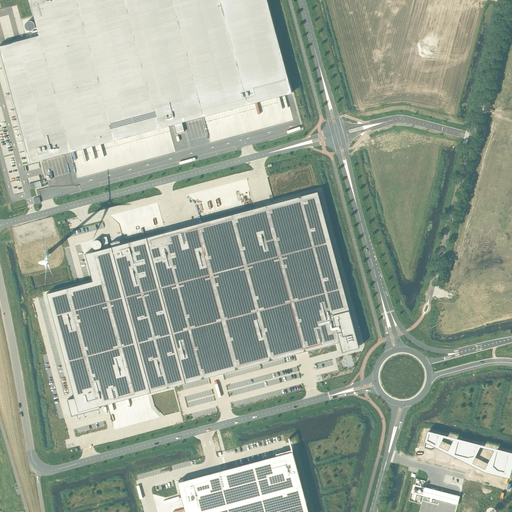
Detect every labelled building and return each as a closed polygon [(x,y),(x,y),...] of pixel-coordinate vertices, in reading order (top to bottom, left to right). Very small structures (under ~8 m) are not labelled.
[(8,43),(0,45),(0,54),(29,163),(174,124),(176,134),(184,132),(182,122),(292,93),(267,0),(29,0),(31,5),(38,30),(32,31),(33,36),(22,39),(8,43)] [(31,31),(32,30),(34,29),(35,27),(35,26),(35,24),(34,22),(32,21),(31,21),(29,21),(28,21),(26,22),(25,23),(25,25),(25,26),(25,28),(26,29),(27,30),(29,31),(31,31)] [(69,287),(47,293),(62,350),(75,397),(68,399),(72,415),(77,414),(84,412),(90,410),(100,408),(99,406),(106,404),(152,391),(296,353),(340,341),(342,349),(342,351),(350,349),(359,347),(358,345),(349,309),(348,303),(340,273),(339,271),(325,217),(318,192),(318,191),(308,193),(262,206),(172,230),(151,235),(129,241),(121,244),(120,240),(117,241),(113,242),(110,243),(111,246),(110,247),(107,236),(101,238),(104,248),(85,253),(88,262),(93,280),(69,287)] [(99,249),(100,248),(101,247),(101,245),(102,244),(101,242),(100,241),(99,240),(97,240),(96,240),(94,240),(93,241),(92,243),(92,244),(92,246),(93,247),(94,248),(96,249),(97,249),(99,249)] [(434,449),(434,447),(435,447),(435,446),(484,471),(509,478),(511,465),(511,451),(427,430),(424,441),(426,442),(424,448),(430,449),(434,449)] [(308,511),(292,451),(177,481),(180,491),(185,511),(308,511)] [(424,486),(413,483),(411,492),(422,495),(423,496),(427,497),(431,498),(437,499),(442,501),(449,502),(454,504),(457,505),(460,496),(456,495),(451,493),(445,492),(439,490),(434,489),(429,488),(424,486)]
